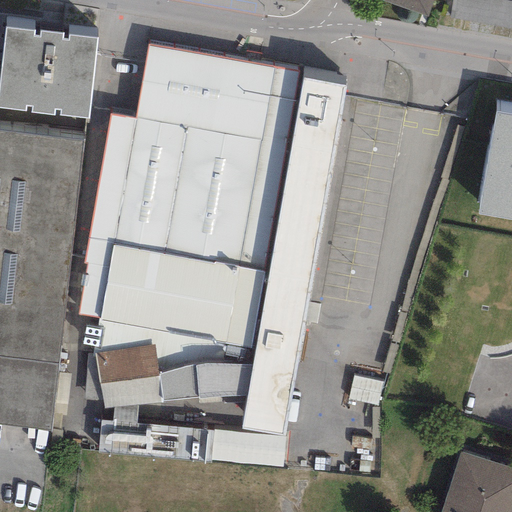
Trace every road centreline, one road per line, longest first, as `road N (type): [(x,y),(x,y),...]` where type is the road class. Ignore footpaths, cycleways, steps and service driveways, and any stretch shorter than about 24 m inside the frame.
road 1 (residential): [(111,0),(263,26),(315,25)]
road 2 (residential): [(315,25),(359,25),(511,53)]
